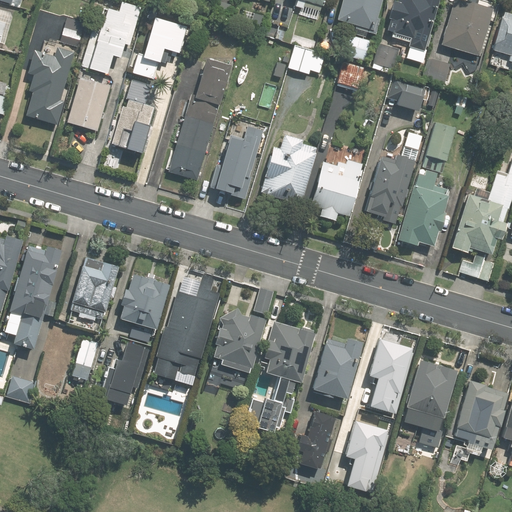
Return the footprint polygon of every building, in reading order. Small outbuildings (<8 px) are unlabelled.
[(319,12),(322,0),(283,0),(283,2),(319,12)] [(371,35),(380,0),(339,0),(333,25),(371,35)] [(394,0),(385,31),(408,38),(405,49),(421,54),(437,0),(394,0)] [(477,57),(490,9),(455,0),(452,0),(440,47),(477,57)] [(104,75),(109,56),(117,58),(121,44),(128,46),(139,8),(119,3),(117,11),(101,6),(96,25),(90,23),(78,68),(104,75)] [(264,16),(251,12),(247,25),(260,29),(264,16)] [(511,66),(511,15),(502,13),(491,51),(509,56),(507,65),(511,66)] [(188,28),(151,17),(140,54),(136,53),(130,74),(153,80),(158,62),(163,64),(165,56),(158,54),(160,49),(180,55),(188,28)] [(61,26),(56,42),(75,48),(80,32),(61,26)] [(369,40),(349,34),(343,55),(363,61),(369,40)] [(396,48),(377,43),(372,65),(390,70),(396,48)] [(293,44),(285,68),(307,75),(308,71),(319,74),(325,54),(293,44)] [(59,100),(72,53),(54,48),(52,57),(31,51),(25,73),(31,74),(26,91),(30,92),(23,116),(56,125),(62,101),(59,100)] [(193,94),(189,93),(166,173),(195,182),(229,64),(204,57),(193,94)] [(448,64),(426,57),(421,76),(443,83),(448,64)] [(362,67),(339,61),(333,83),(356,89),(362,67)] [(439,90),(389,74),(380,102),(414,113),(418,103),(433,108),(439,90)] [(109,85),(78,76),(65,123),(96,131),(109,85)] [(150,85),(129,78),(108,144),(138,154),(154,107),(144,104),(150,85)] [(424,167),(441,172),(453,128),(433,122),(423,155),(428,156),(424,167)] [(208,191),(242,202),(266,129),(246,123),(242,138),(226,133),(208,191)] [(303,134),(282,129),(278,148),(270,146),(258,193),(299,204),(314,147),(300,144),(303,134)] [(420,137),(406,133),(402,146),(416,150),(420,137)] [(485,199),(466,193),(448,248),(464,253),(457,273),(486,283),(493,263),(486,261),(493,240),(499,242),(506,223),(502,222),(511,191),(511,152),(510,152),(504,172),(495,169),(485,199)] [(393,159),(378,155),(362,211),(381,216),(380,221),(394,225),(413,159),(394,154),(393,159)] [(346,215),(361,163),(337,156),(335,166),(321,162),(308,208),(319,211),(317,219),(332,223),(335,212),(346,215)] [(435,173),(416,168),(394,242),(414,248),(415,243),(431,248),(448,190),(432,185),(435,173)] [(0,310),(20,240),(3,235),(2,239),(0,238),(0,310)] [(31,350),(59,251),(44,246),(43,250),(25,245),(6,312),(18,315),(10,344),(31,350)] [(110,286),(116,267),(82,257),(69,302),(70,303),(68,309),(77,312),(75,316),(92,321),(93,317),(100,319),(107,297),(111,298),(114,287),(110,286)] [(153,330),(167,285),(130,274),(125,290),(122,289),(119,297),(122,298),(116,319),(153,330)] [(198,359),(217,293),(209,291),(212,280),(200,276),(194,298),(176,293),(166,327),(162,326),(153,357),(156,358),(151,374),(172,380),(174,372),(193,377),(198,358),(198,359)] [(258,289),(252,311),(265,315),(271,293),(258,289)] [(249,369),(263,319),(247,314),(247,317),(239,315),(235,308),(217,318),(220,324),(219,328),(216,327),(211,344),(214,345),(210,358),(219,360),(218,365),(245,373),(247,368),(249,369)] [(262,372),(277,376),(269,400),(261,398),(260,401),(251,398),(243,423),(253,426),(253,428),(269,433),(271,427),(276,428),(282,410),(289,412),(292,400),(279,396),(280,392),(288,394),(292,381),(298,383),(312,334),(311,333),(312,330),(299,326),(298,329),(272,321),(261,358),(266,360),(262,372)] [(344,342),(324,337),(310,390),(343,398),(358,340),(346,337),(344,342)] [(96,343),(80,338),(69,376),(85,380),(96,343)] [(392,410),(410,349),(375,339),(363,377),(375,380),(369,403),(392,410)] [(137,389),(148,349),(122,342),(117,361),(112,359),(109,369),(105,367),(100,382),(95,380),(91,395),(101,398),(100,399),(123,405),(129,387),(137,389)] [(455,369),(417,359),(404,407),(442,418),(455,369)] [(32,382),(11,376),(5,396),(26,402),(32,382)] [(462,441),(459,452),(476,457),(479,448),(489,450),(505,390),(467,379),(451,438),(462,441)] [(511,467),(511,396),(511,397),(499,438),(511,441),(504,465),(511,467)] [(305,435),(297,433),(292,449),(298,451),(295,463),(318,469),(332,417),(311,411),(305,435)] [(367,488),(385,428),(351,417),(339,455),(351,459),(345,481),(367,488)] [(438,437),(419,431),(412,456),(431,462),(438,437)]
